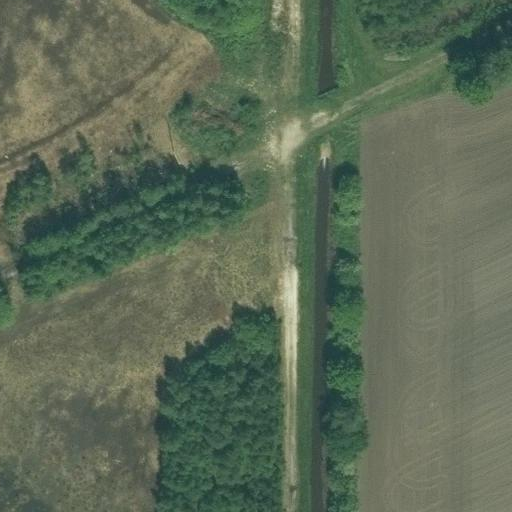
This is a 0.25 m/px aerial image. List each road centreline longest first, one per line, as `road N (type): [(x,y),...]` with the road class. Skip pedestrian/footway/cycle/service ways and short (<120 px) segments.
road 1 (track): [(511,28),(0,273)]
road 2 (track): [(298,127),(283,511)]
road 3 (track): [(298,127),(299,0)]
